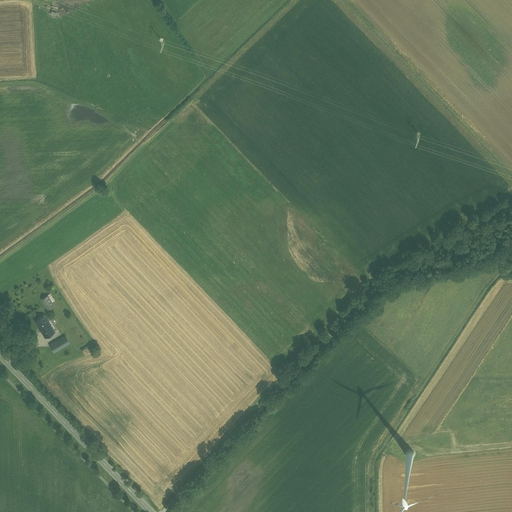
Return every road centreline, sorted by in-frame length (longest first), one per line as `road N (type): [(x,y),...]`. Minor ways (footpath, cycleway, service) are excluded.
road 1 (unclassified): [(165,511),(374,293),(511,209)]
road 2 (track): [(493,220),(443,155),(258,90)]
road 3 (secondary): [(0,354),(149,511)]
